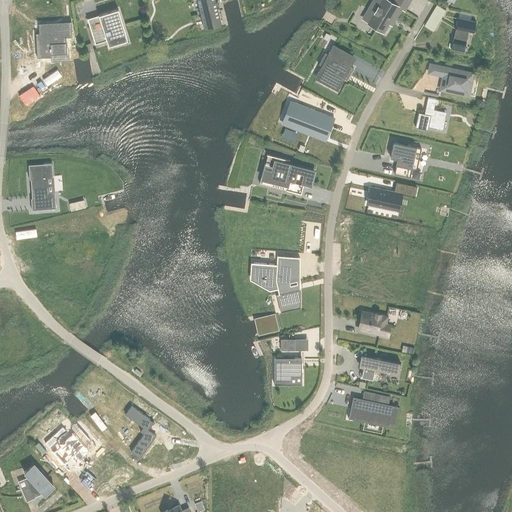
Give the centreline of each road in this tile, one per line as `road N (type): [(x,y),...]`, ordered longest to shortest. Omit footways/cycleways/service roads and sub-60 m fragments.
road 1 (residential): [(260,440),(309,412),(325,384),(335,200),(365,118),(409,43)]
road 2 (residential): [(224,452),(66,338),(14,281)]
road 3 (residential): [(224,452),(82,511)]
road 4 (residential): [(0,139),(2,0)]
